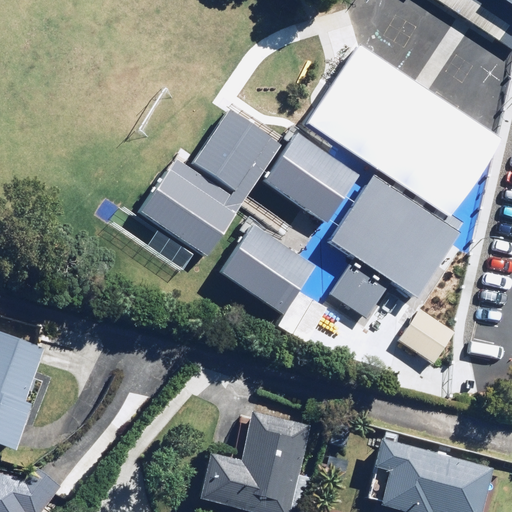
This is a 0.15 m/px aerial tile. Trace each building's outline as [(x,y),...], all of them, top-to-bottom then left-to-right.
[(511,0),(453,0),(505,34),(511,23),(511,0)] [(408,94),(368,69),(339,115),(378,140),(408,94)] [(172,156),(137,211),(206,255),(281,140),(225,104),(190,158),(232,185),(228,192),(172,156)] [(355,181),(293,142),(260,194),(322,233),(355,181)] [(457,233),(371,177),(330,239),(350,253),(321,295),(367,325),(396,281),(416,294),(457,233)] [(266,311),(298,261),(236,221),(204,271),(266,311)] [(454,332),(417,306),(394,339),(431,365),(454,332)] [(27,402),(48,348),(0,330),(0,443),(18,450),(35,405),(27,402)] [(240,460),(210,454),(199,503),(239,511),(292,511),(310,425),(250,412),(240,460)] [(482,511),(494,468),(380,437),(362,500),(407,511),(431,511),(432,511),(482,511)] [(41,511),(60,489),(41,470),(32,480),(0,473),(0,511),(41,511)]
